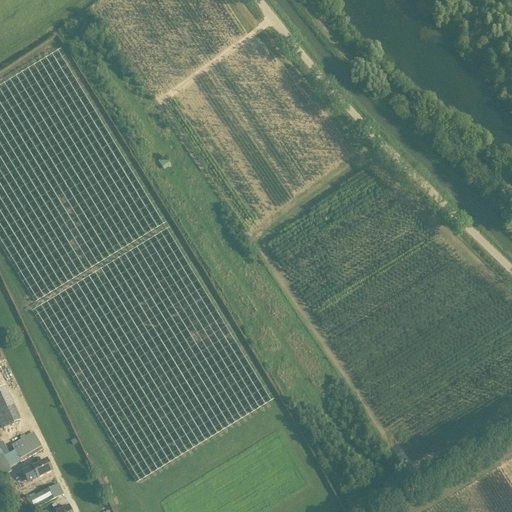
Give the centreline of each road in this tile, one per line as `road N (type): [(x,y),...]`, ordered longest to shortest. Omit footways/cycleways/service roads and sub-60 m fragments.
road 1 (unclassified): [(511,269),(398,163),(258,0)]
road 2 (unclassified): [(76,511),(7,366)]
road 3 (unclassified): [(382,511),(511,432)]
